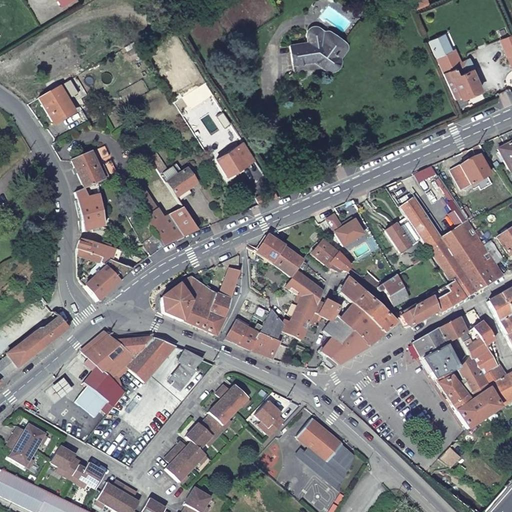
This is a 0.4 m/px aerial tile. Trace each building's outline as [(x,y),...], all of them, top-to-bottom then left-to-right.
[(332,71),(341,66),(339,54),(344,55),(348,50),(347,45),(331,30),(329,33),(327,31),(324,29),(321,28),(318,27),(315,28),(313,30),(311,34),(312,41),(292,45),(293,65),(315,62),(322,67),(332,71)] [(511,54),(511,36),(499,42),(506,57),(511,54)] [(142,48),(138,42),(129,47),(133,54),(142,48)] [(440,67),(459,59),(454,49),(435,56),(440,67)] [(460,61),(459,59),(440,67),(454,99),(455,100),(456,99),(460,108),(469,104),(466,97),(480,90),(466,59),(460,61)] [(68,80),(38,98),(53,124),(73,112),(65,98),(75,92),(68,80)] [(253,159),(243,141),(236,146),(226,152),(216,159),(227,176),(253,159)] [(511,142),(496,150),(508,175),(511,172),(511,142)] [(153,144),(144,149),(174,197),(197,184),(187,169),(174,177),(153,144)] [(482,154),(477,146),(470,149),(475,157),(476,157),(482,154)] [(87,151),(83,153),(97,178),(101,176),(87,151)] [(83,153),(68,161),(83,187),(97,178),(83,153)] [(476,157),(475,157),(448,171),(459,190),(487,176),(476,157)] [(83,187),(74,192),(76,202),(79,221),(78,221),(80,233),(103,226),(98,195),(87,198),(83,187)] [(143,216),(156,209),(143,188),(130,195),(143,216)] [(257,205),(275,196),(271,190),(253,198),(257,205)] [(458,300),(502,276),(494,264),(487,253),(477,239),(473,233),(465,222),(437,240),(410,199),(396,208),(403,219),(406,223),(418,240),(424,250),(427,248),(451,283),(448,285),(428,297),(437,311),(439,314),(459,302),(458,300)] [(161,247),(195,231),(180,207),(161,217),(156,209),(143,216),(153,234),(161,247)] [(332,214),(325,218),(341,246),(361,234),(353,220),(340,227),(332,214)] [(406,223),(403,219),(393,225),(395,229),(406,223)] [(395,229),(393,225),(383,230),(398,252),(418,240),(406,223),(395,229)] [(511,226),(495,237),(508,257),(511,254),(511,226)] [(478,230),(473,233),(477,239),(482,236),(478,230)] [(149,256),(161,247),(153,234),(141,243),(149,256)] [(254,253),(268,263),(282,246),(265,237),(254,253)] [(75,249),(108,261),(113,247),(110,246),(108,249),(102,248),(102,245),(78,239),(75,249)] [(346,269),(350,265),(338,250),(321,239),(320,240),(311,252),(330,264),(332,261),(340,267),(346,269)] [(282,246),(268,263),(287,276),(299,265),(304,268),(308,263),(289,249),(282,246)] [(95,301),(132,270),(108,261),(75,249),(75,255),(100,265),(95,270),(97,273),(83,286),(95,301)] [(493,249),(487,253),(494,264),(501,260),(493,249)] [(225,271),(219,301),(227,305),(236,272),(237,256),(219,264),(225,271)] [(55,275),(55,272),(49,265),(37,275),(43,284),(55,275)] [(320,292),(322,288),(297,270),(284,283),(298,295),(283,330),(297,337),(302,340),(309,321),(314,308),(318,299),(320,292)] [(342,288),(353,301),(365,291),(350,275),(342,288)] [(401,287),(395,276),(381,284),(386,294),(387,296),(401,287)] [(189,303),(187,306),(207,314),(216,299),(189,279),(184,281),(178,286),(189,303)] [(189,303),(178,286),(161,299),(162,313),(181,321),(187,306),(189,303)] [(387,296),(392,306),(407,298),(401,287),(387,296)] [(511,313),(511,287),(486,302),(506,335),(511,332),(511,315),(511,314),(511,313)] [(342,288),(336,299),(341,301),(328,319),(331,321),(366,348),(381,335),(351,303),(353,301),(342,288)] [(365,291),(353,301),(351,303),(381,335),(395,323),(365,291)] [(324,302),(318,299),(314,308),(320,313),(328,319),(341,301),(336,299),(327,295),(324,302)] [(408,328),(434,312),(428,297),(427,295),(418,305),(403,313),(402,311),(396,315),(404,327),(408,328)] [(219,301),(216,299),(207,314),(187,306),(181,321),(186,323),(212,335),(225,310),(227,305),(219,301)] [(256,334),(272,341),(278,328),(279,326),(273,309),(272,306),(268,313),(266,312),(265,315),(266,316),(262,323),(258,328),(257,328),(257,330),(258,330),(256,334)] [(320,313),(314,308),(309,321),(316,324),(320,313)] [(0,381),(64,330),(55,317),(48,321),(37,330),(36,328),(5,354),(6,355),(0,360),(0,381)] [(411,343),(420,359),(443,345),(457,337),(465,332),(457,318),(437,328),(411,343)] [(256,320),(253,327),(257,328),(258,328),(262,323),(256,320)] [(237,345),(246,326),(247,324),(246,324),(245,325),(233,321),(222,340),(237,345)] [(329,370),(366,348),(331,321),(324,331),(332,338),(321,354),(325,358),(323,360),(324,362),(323,363),(329,370)] [(480,375),(498,366),(488,346),(496,340),(483,322),(465,332),(457,337),(468,356),(480,375)] [(257,328),(253,327),(252,328),(246,326),(237,345),(249,350),(256,334),(258,330),(257,330),(257,328)] [(272,341),(256,334),(249,350),(269,358),(278,343),(289,348),(294,344),(297,337),(283,330),(282,330),(278,328),(272,341)] [(104,332),(80,351),(87,358),(83,363),(92,371),(81,383),(86,385),(86,386),(107,400),(114,404),(124,391),(119,387),(121,385),(118,375),(116,372),(123,365),(151,338),(150,337),(113,341),(104,332)] [(173,346),(151,338),(123,365),(142,383),(142,382),(154,391),(158,387),(153,384),(152,386),(144,380),(173,346)] [(420,359),(433,380),(447,372),(456,367),(443,345),(420,359)] [(200,359),(183,351),(177,361),(180,362),(193,368),(203,358),(201,357),(200,359)] [(486,387),(505,377),(501,365),(498,366),(480,375),(468,356),(458,367),(463,379),(455,384),(447,372),(433,380),(450,406),(486,387)] [(158,387),(173,399),(186,384),(205,359),(203,358),(193,368),(180,362),(158,387)] [(511,401),(511,389),(505,377),(486,387),(497,409),(501,406),(511,401)] [(48,389),(56,399),(69,389),(61,378),(48,389)] [(107,400),(86,386),(75,402),(96,416),(107,400)] [(220,399),(233,411),(239,405),(245,400),(246,398),(232,386),(226,392),(221,386),(214,393),(220,399)] [(158,387),(154,391),(169,403),(173,399),(158,387)] [(497,409),(486,387),(450,406),(465,430),(497,409)] [(250,401),(246,398),(245,400),(239,405),(243,408),(250,401)] [(224,429),(220,425),(227,418),(233,411),(220,399),(207,413),(210,416),(205,421),(218,435),(224,429)] [(269,438),(281,426),(276,420),(279,417),(267,404),(254,417),(260,423),(266,430),(263,433),(269,438)] [(189,442),(197,450),(203,444),(209,437),(213,440),(218,435),(205,421),(200,426),(188,416),(176,430),(189,442)] [(230,422),(227,418),(220,425),(224,429),(230,422)] [(310,421),(295,438),(308,449),(303,454),(327,475),(323,480),(337,492),(353,459),(340,448),(341,447),(310,421)] [(257,426),(263,433),(266,430),(260,423),(257,426)] [(11,436),(34,450),(39,442),(44,434),(28,424),(23,432),(16,428),(11,436)] [(48,437),(44,434),(39,442),(43,445),(48,437)] [(8,456),(24,466),(29,458),(34,450),(11,436),(7,444),(13,448),(8,456)] [(207,447),(213,440),(209,437),(203,444),(207,447)] [(178,443),(170,452),(189,469),(195,463),(202,455),(197,450),(189,442),(183,448),(178,443)] [(65,471),(62,476),(70,480),(71,479),(80,464),(73,460),(76,456),(60,447),(51,463),(57,467),(65,471)] [(327,475),(303,454),(298,450),(294,454),(323,480),(327,475)] [(455,457),(447,450),(436,462),(445,468),(455,457)] [(183,476),(189,469),(170,452),(164,457),(170,463),(164,470),(176,482),(183,476)] [(202,455),(195,463),(199,465),(205,458),(202,455)] [(29,458),(24,466),(28,468),(33,460),(29,458)] [(80,464),(71,479),(76,482),(78,478),(88,484),(95,488),(105,473),(88,464),(86,468),(80,464)] [(65,471),(57,467),(55,471),(62,476),(65,471)] [(40,511),(88,511),(1,469),(0,471),(0,496),(31,511),(37,511),(38,511),(40,511)] [(186,479),(183,476),(176,482),(180,485),(186,479)] [(85,488),(88,484),(78,478),(76,482),(85,488)] [(106,484),(97,499),(105,504),(112,508),(125,486),(117,482),(113,488),(106,484)] [(134,491),(125,486),(112,508),(112,509),(115,511),(131,511),(133,510),(138,502),(130,498),(134,491)] [(183,511),(199,511),(204,504),(209,497),(193,487),(183,503),(187,506),(183,511)] [(105,504),(97,499),(94,503),(102,508),(105,504)] [(162,511),(165,508),(149,499),(142,511),(162,511)]
